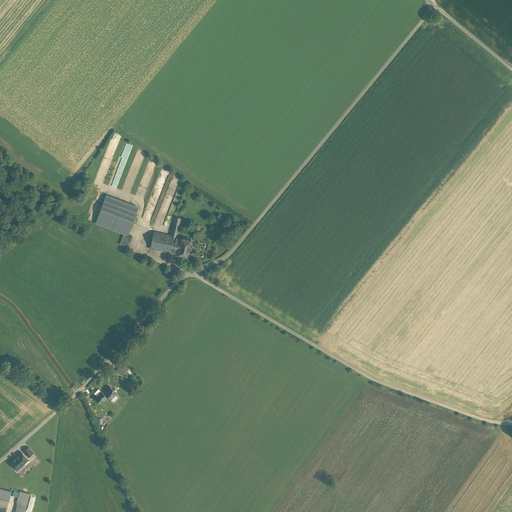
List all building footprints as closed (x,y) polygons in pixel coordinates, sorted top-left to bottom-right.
[(153,189),(149,199),(148,202),(145,211),(140,223),(152,227),(165,194),(153,189)] [(142,200),(139,209),(145,211),(148,202),(142,200)] [(136,214),(103,201),(95,223),(128,235),(136,214)] [(175,216),(171,235),(177,236),(181,218),(175,216)] [(171,235),(154,231),(151,246),(178,253),(182,237),(177,236),(171,235)] [(131,237),(124,234),(121,240),(129,242),(131,237)] [(191,239),(182,237),(178,253),(187,256),(191,239)] [(219,292),(212,288),(206,297),(214,301),(219,292)] [(115,369),(121,375),(126,370),(128,372),(130,369),(122,361),(115,369)] [(113,389),(110,386),(104,392),(108,396),(111,399),(116,394),(116,389),(114,389),(113,389)] [(104,392),(102,390),(95,398),(101,403),(108,396),(104,392)] [(28,459),(21,452),(10,462),(16,468),(21,463),(22,465),(28,459)] [(11,492),(0,488),(0,507),(7,509),(11,492)] [(20,491),(17,501),(17,505),(15,511),(24,511),(30,493),(20,491)]
